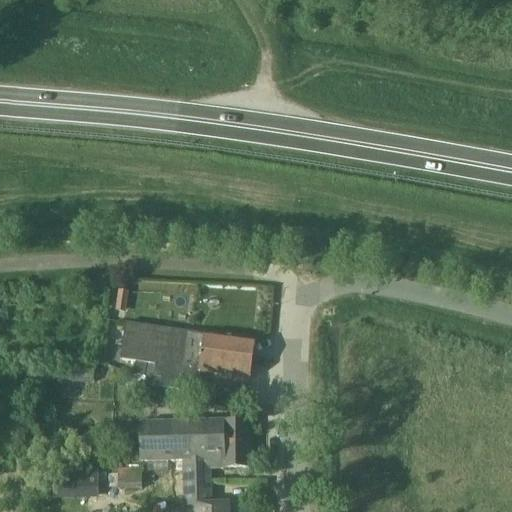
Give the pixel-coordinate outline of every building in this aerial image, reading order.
[(251,380),(256,344),(126,325),(121,362),(156,367),(156,368),(148,367),(146,386),(198,396),(201,373),(251,380)] [(144,464),(184,463),(205,462),(205,471),(211,470),(250,470),(249,422),(143,425),(144,464)] [(205,462),(184,463),(185,506),(197,506),(196,511),(230,511),(230,506),(212,507),(211,470),(205,471),(205,462)] [(83,469),(83,492),(114,493),(115,469),(83,469)] [(143,491),(143,470),(119,470),(119,491),(143,491)]
